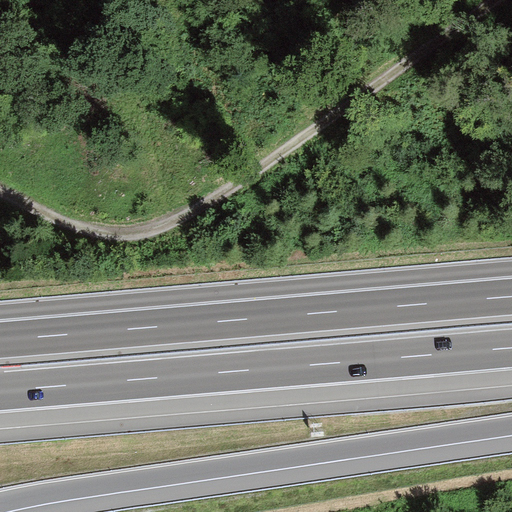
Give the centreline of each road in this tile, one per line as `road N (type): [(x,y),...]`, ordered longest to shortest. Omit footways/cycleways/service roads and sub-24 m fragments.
road 1 (track): [(0,190),(91,230),(117,234),(169,223),(262,167),(495,0)]
road 2 (motorway): [(0,503),(511,425)]
road 3 (motorway): [(511,296),(0,340)]
road 4 (motorway): [(0,391),(511,347)]
road 5 (motorway): [(511,266),(0,310)]
